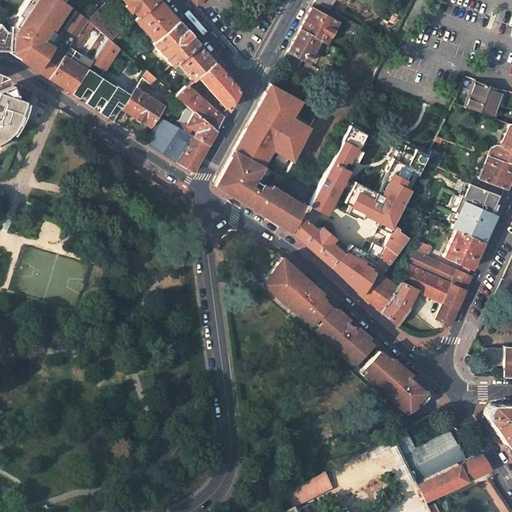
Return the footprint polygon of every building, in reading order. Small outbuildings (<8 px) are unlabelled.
[(0,0),(0,12),(8,0),(0,0)] [(5,31),(8,50),(10,52),(26,63),(40,43),(38,35),(42,29),(57,41),(65,29),(77,11),(86,19),(96,11),(105,3),(102,0),(33,0),(10,33),(5,31)] [(137,16),(154,0),(123,0),(125,2),(123,4),(129,10),(131,9),(137,16)] [(167,8),(159,0),(154,0),(137,16),(135,18),(153,39),(176,19),(167,8)] [(314,0),(314,1),(329,9),(334,0),(339,0),(341,1),(341,0),(314,0)] [(305,17),(300,27),(319,38),(326,42),(337,21),(311,6),(305,17)] [(87,20),(86,19),(77,11),(65,29),(71,34),(76,37),(87,20)] [(86,19),(87,20),(94,26),(107,37),(110,39),(120,31),(96,11),(86,19)] [(151,40),(172,63),(177,59),(197,42),(186,30),(176,19),(153,39),(151,40)] [(87,20),(76,37),(68,48),(75,53),(76,51),(94,26),(87,20)] [(349,20),(346,26),(359,33),(362,27),(349,20)] [(306,62),(319,38),(300,27),(290,45),(281,61),(296,69),(302,59),(306,62)] [(40,43),(26,63),(37,71),(53,47),(57,41),(42,29),(38,35),(40,43)] [(120,31),(110,39),(114,43),(123,35),(120,31)] [(64,55),(68,48),(76,37),(71,34),(64,44),(65,46),(60,52),(64,55)] [(107,37),(91,61),(86,68),(101,76),(120,48),(114,43),(110,39),(107,37)] [(198,74),(213,60),(205,51),(197,42),(177,59),(193,78),(198,74)] [(53,47),(37,71),(48,78),(64,55),(60,52),(53,47)] [(64,55),(74,62),(80,54),(76,51),(75,53),(68,48),(64,55)] [(69,93),(86,68),(91,61),(80,54),(74,62),(64,55),(48,78),(69,93)] [(213,60),(198,74),(227,107),(231,99),(238,88),(225,74),(213,60)] [(101,76),(86,68),(69,93),(84,103),(101,76)] [(145,79),(151,83),(155,76),(146,69),(145,69),(135,86),(139,88),(145,79)] [(101,76),(84,103),(99,112),(116,86),(101,76)] [(503,88),(477,77),(466,103),(492,115),(503,88)] [(188,82),(175,94),(188,105),(216,128),(222,117),(188,82)] [(232,150),(270,169),(284,177),(287,172),(296,155),(319,110),(269,82),(252,114),(232,150)] [(0,139),(5,135),(8,132),(12,127),(14,122),(17,116),(21,102),(22,100),(19,99),(20,97),(19,96),(18,92),(20,86),(15,83),(10,85),(11,86),(12,90),(0,93),(0,139)] [(116,85),(116,86),(99,112),(114,121),(122,107),(130,94),(116,85)] [(31,92),(20,86),(18,92),(19,96),(29,99),(31,92)] [(162,104),(135,86),(130,94),(122,107),(149,124),(162,104)] [(25,103),(21,102),(17,116),(14,122),(12,127),(8,132),(11,134),(16,126),(21,118),(23,110),(25,103)] [(216,128),(188,105),(181,116),(178,117),(175,122),(207,143),(211,135),(216,128)] [(169,156),(192,170),(207,143),(175,122),(162,114),(145,141),(169,156)] [(351,121),(309,205),(325,213),(338,186),(343,178),(346,171),(350,173),(369,136),(364,134),(366,129),(351,121)] [(490,146),(489,149),(487,153),(511,164),(511,122),(509,121),(498,145),(494,144),(490,146)] [(374,225),(389,233),(392,227),(408,192),(425,159),(426,156),(403,144),(400,149),(394,146),(389,156),(391,157),(384,170),(385,171),(375,192),(353,181),(352,183),(348,191),(343,202),(349,205),(346,211),(363,220),(366,215),(377,221),(374,225)] [(426,156),(425,159),(440,165),(445,154),(431,147),(426,156)] [(270,169),(232,150),(219,173),(222,189),(224,190),(258,212),(281,226),(290,231),(301,214),(302,212),(304,214),(308,206),(270,185),(265,195),(258,191),(270,169)] [(505,187),(511,170),(511,164),(487,153),(477,175),(505,187)] [(305,160),(296,155),(287,172),(297,177),(305,160)] [(343,178),(338,186),(348,191),(352,183),(343,178)] [(329,265),(330,265),(345,249),(344,248),(346,246),(333,235),(332,236),(321,226),(319,226),(316,228),(301,214),(290,231),(311,250),(329,265)] [(452,218),(450,225),(455,227),(466,232),(469,225),(452,218)] [(407,238),(392,227),(389,233),(382,247),(379,254),(381,256),(371,267),(375,270),(359,294),(358,295),(364,299),(372,303),(381,311),(394,295),(398,286),(382,275),(407,238)] [(455,227),(444,254),(465,263),(471,266),(474,259),(483,240),(466,232),(455,227)] [(379,254),(382,247),(365,238),(360,248),(350,244),(345,249),(330,265),(337,272),(359,294),(375,270),(371,267),(381,256),(379,254)] [(434,246),(420,239),(416,248),(429,255),(434,246)] [(404,272),(400,281),(418,289),(442,300),(458,268),(429,255),(416,248),(415,248),(404,272)] [(295,312),(307,322),(325,302),(319,297),(320,295),(296,275),(298,273),(277,255),(255,278),(294,314),(295,312)] [(465,263),(462,270),(468,272),(471,266),(465,263)] [(462,270),(458,268),(442,300),(436,314),(449,321),(456,306),(471,274),(468,272),(462,270)] [(418,289),(400,281),(398,286),(394,295),(381,311),(388,317),(396,324),(410,306),(418,289)] [(325,302),(307,322),(323,337),(321,339),(341,357),(343,355),(350,361),(364,346),(368,341),(363,337),(330,307),(325,302)] [(333,305),(330,307),(363,337),(365,334),(333,305)] [(307,322),(305,324),(321,339),(323,337),(307,322)] [(375,348),(368,341),(364,346),(371,352),(375,348)] [(500,348),(479,348),(479,363),(492,363),(492,366),(500,366),(501,376),(511,376),(511,345),(500,346),(500,348)] [(386,358),(375,348),(371,352),(357,368),(403,410),(411,405),(410,402),(421,390),(386,358)] [(343,355),(341,357),(348,363),(350,361),(343,355)] [(388,356),(386,358),(421,390),(410,402),(411,405),(420,399),(422,397),(423,393),(423,390),(422,387),(422,386),(401,368),(388,356)] [(357,368),(356,369),(401,411),(403,410),(357,368)] [(511,405),(487,405),(483,414),(504,444),(511,439),(511,432),(509,429),(511,427),(511,405)] [(393,435),(416,482),(465,458),(450,427),(418,444),(409,426),(393,435)] [(465,458),(416,482),(425,500),(485,470),(488,469),(476,453),(474,454),(465,458)] [(325,471),(314,477),(322,493),(333,487),(325,471)] [(314,477),(287,492),(294,506),(322,493),(314,477)] [(439,511),(434,503),(428,506),(431,511),(439,511)]
